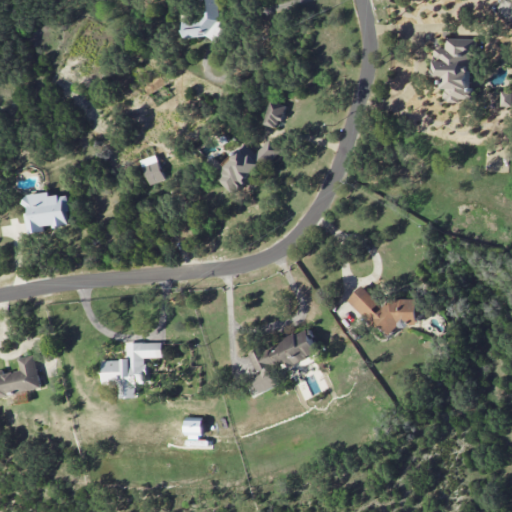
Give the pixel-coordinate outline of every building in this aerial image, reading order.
[(184,39),(216,36),(216,33),(220,33),(215,0),(195,0),(197,12),(181,14),(184,39)] [(433,77),(443,78),(442,99),(471,100),(473,39),(446,38),(446,48),(435,48),(433,77)] [(501,106),(511,106),(511,91),(502,91),(501,106)] [(280,127),(284,103),(269,100),(265,125),(280,127)] [(242,149),(215,176),(234,195),(281,147),(271,137),(251,158),(242,149)] [(165,179),(157,155),(140,160),(148,185),(165,179)] [(28,233),(44,231),(43,227),(67,224),(66,212),(69,211),(67,194),(50,196),(50,192),(25,195),(27,212),(25,212),(28,233)] [(419,299),(392,298),(378,314),(378,300),(362,285),(348,300),(375,324),(380,325),(391,335),(399,326),(419,326),(419,299)] [(253,396),(282,384),(274,366),(288,360),(290,365),(318,353),(308,329),(250,353),(260,375),(247,381),(253,396)] [(102,360),(102,385),(120,384),(120,397),(136,397),(136,384),(147,383),(147,357),(163,357),(163,342),(128,343),(128,359),(102,360)] [(0,396),(41,389),(35,355),(19,358),(21,370),(5,373),(4,369),(0,369),(0,396)] [(203,420),(187,420),(186,431),(203,432),(203,420)]
